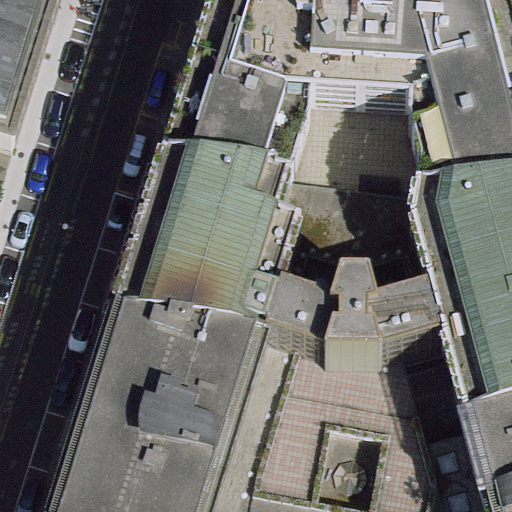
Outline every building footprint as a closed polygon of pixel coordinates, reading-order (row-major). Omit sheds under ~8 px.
[(0,0),(0,157),(15,163),(67,0),(0,0)] [(511,205),(511,32),(503,0),(224,0),(166,177),(293,200),(311,148),(310,120),(412,127),(424,183),(417,213),(511,205)] [(424,183),(412,127),(310,120),(311,148),(293,200),(281,240),(305,247),(286,311),(334,324),(344,301),(371,301),(378,325),(425,313),(407,252),(417,213),(424,183)] [(281,240),(293,200),(166,177),(128,301),(118,333),(241,351),(244,342),(247,334),(256,306),(286,311),(305,247),(281,240)] [(511,205),(417,213),(407,252),(425,313),(436,348),(440,361),(465,446),(511,433),(511,205)] [(380,336),(378,325),(371,301),(344,301),(334,324),(331,334),(342,334),(341,355),(333,354),(332,357),(328,375),(326,381),(384,384),(383,376),(379,361),(377,354),(371,354),(371,338),(380,336)] [(334,324),(286,311),(256,306),(247,334),(244,342),(271,350),(268,360),(292,366),(328,375),(332,357),(333,354),(341,355),(342,334),(331,334),(334,324)] [(436,348),(425,313),(378,325),(380,336),(371,338),(371,354),(377,354),(379,361),(383,376),(404,371),(440,361),(436,348)] [(59,511),(216,511),(268,360),(271,350),(244,342),(241,351),(118,333),(59,511)] [(291,511),(258,505),(292,366),(268,360),(216,511),(291,511)] [(440,361),(404,371),(428,455),(465,446),(440,361)] [(291,511),(444,511),(428,455),(404,371),(383,376),(384,384),(326,381),(328,375),(292,366),(258,505),(291,511)] [(511,511),(511,433),(465,446),(485,511),(511,511)] [(485,511),(465,446),(428,455),(444,511),(485,511)]
